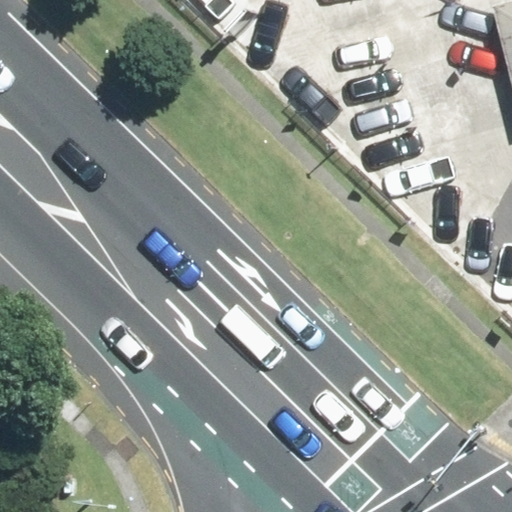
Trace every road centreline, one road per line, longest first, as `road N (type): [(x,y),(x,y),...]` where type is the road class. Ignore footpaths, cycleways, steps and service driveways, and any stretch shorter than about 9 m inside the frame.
road 1 (primary): [(0,129),(228,350)]
road 2 (primary): [(228,350),(396,511)]
road 3 (primary): [(239,511),(228,350)]
